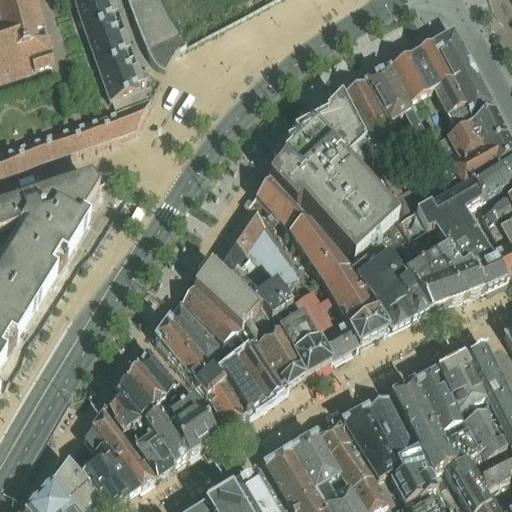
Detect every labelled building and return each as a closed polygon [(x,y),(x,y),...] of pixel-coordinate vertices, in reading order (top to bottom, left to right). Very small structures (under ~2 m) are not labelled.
[(0,0),(0,186),(43,171),(43,173),(48,171),(48,169),(52,168),(53,170),(61,167),(60,165),(70,161),(71,164),(77,161),(76,159),(81,158),(83,163),(90,160),(89,155),(95,153),(97,158),(104,156),(102,151),(110,149),(111,153),(120,150),(118,146),(134,141),(138,138),(139,138),(157,100),(160,95),(160,93),(159,92),(160,89),(138,76),(120,24),(112,0),(71,0),(108,111),(109,115),(0,152),(0,91),(53,75),(37,0),(0,0)] [(155,0),(124,0),(127,7),(130,17),(134,27),(137,37),(145,56),(148,63),(153,72),(156,75),(158,77),(163,80),(164,80),(172,66),(174,63),(178,59),(179,58),(186,54),(155,0)] [(452,40),(431,52),(451,88),(471,76),(452,40)] [(431,52),(388,75),(408,112),(432,99),(446,123),(452,134),(470,124),(451,88),(431,52)] [(388,75),(364,90),(386,132),(402,123),(410,140),(395,148),(397,153),(406,172),(426,162),(422,154),(429,150),(419,134),(411,118),(408,112),(388,75)] [(471,76),(451,88),(470,124),(490,113),(471,76)] [(364,90),(340,105),(372,167),(397,153),(395,148),(386,132),(364,90)] [(297,207),(351,266),(360,260),(398,226),(342,165),(361,148),(339,106),(328,117),(325,121),(327,123),(292,141),(296,145),(285,151),(289,156),(271,172),(275,177),(267,186),(268,187),(292,212),(297,207)] [(468,131),(426,156),(431,165),(443,159),(450,172),(481,157),(506,143),(506,142),(492,117),(468,131)] [(450,190),(430,200),(434,209),(471,187),(511,164),(511,154),(506,143),(481,157),(450,172),(443,176),(450,190)] [(511,190),(511,164),(471,187),(482,208),(511,190)] [(0,368),(60,271),(83,234),(78,230),(97,199),(89,187),(0,215),(0,368)] [(394,204),(392,204),(393,206),(404,227),(396,233),(407,251),(425,240),(432,236),(445,256),(459,277),(467,271),(483,300),(506,289),(501,281),(492,269),(487,260),(461,220),(479,210),(482,208),(471,187),(434,209),(427,213),(419,197),(417,192),(408,196),(401,200),(394,204)] [(255,205),(288,242),(305,228),(267,188),(255,205)] [(401,200),(395,188),(388,192),(394,204),(398,202),(401,200)] [(501,207),(480,224),(498,259),(493,262),(509,287),(511,285),(511,219),(506,207),(505,205),(501,207)] [(247,216),(208,273),(258,313),(280,297),(298,286),(265,235),(247,216)] [(305,228),(288,242),(322,296),(344,331),(344,332),(347,336),(357,356),(386,341),(364,306),(357,296),(347,279),(343,273),(345,271),(305,228)] [(396,233),(380,249),(384,254),(388,261),(393,269),(402,283),(429,320),(441,315),(483,300),(467,271),(459,277),(445,256),(438,261),(425,240),(407,251),(396,233)] [(355,273),(347,279),(357,296),(358,295),(374,320),(384,331),(390,339),(410,330),(429,320),(402,283),(393,269),(388,261),(384,254),(374,261),(371,257),(362,264),(363,267),(355,273)] [(208,273),(192,295),(219,319),(236,340),(254,317),(258,313),(208,273)] [(192,295),(181,311),(188,318),(213,344),(214,345),(221,354),(236,340),(219,319),(192,295)] [(304,384),(330,370),(318,348),(301,321),(291,312),(284,302),(280,297),(258,313),(277,337),(304,384)] [(356,356),(357,356),(347,336),(344,332),(344,331),(342,333),(336,337),(311,298),(284,302),(291,312),(301,321),(318,348),(330,370),(356,356)] [(254,317),(236,340),(245,351),(251,346),(256,354),(284,398),(285,398),(304,384),(277,337),(258,313),(254,317)] [(179,315),(166,331),(205,373),(221,358),(210,347),(185,322),(179,315)] [(166,331),(153,349),(188,389),(192,393),(209,378),(205,373),(166,331)] [(511,339),(503,344),(511,358),(511,339)] [(511,456),(511,409),(484,354),(460,366),(490,425),(486,428),(501,462),(511,456)] [(263,413),(284,398),(256,355),(255,355),(256,356),(236,372),(263,413)] [(147,359),(134,377),(161,409),(175,391),(147,359)] [(460,366),(435,379),(481,472),(501,462),(486,428),(490,425),(460,366)] [(263,413),(236,372),(235,370),(216,385),(229,400),(245,426),(263,413)] [(162,411),(161,409),(134,377),(123,391),(149,422),(162,411)] [(209,378),(192,393),(213,418),(225,440),(245,426),(229,400),(216,385),(209,378)] [(435,379),(414,390),(442,441),(453,434),(458,444),(444,451),(454,468),(462,463),(465,469),(469,476),(470,475),(472,477),(481,472),(435,379)] [(151,425),(149,422),(123,391),(115,403),(139,434),(151,425)] [(175,391),(161,409),(162,411),(149,422),(151,425),(187,467),(215,447),(193,414),(175,391)] [(390,404),(418,453),(434,482),(444,477),(442,474),(453,468),(444,451),(411,392),(390,404)] [(104,419),(129,453),(144,440),(139,434),(115,403),(104,419)] [(387,406),(366,417),(397,475),(387,481),(405,511),(433,498),(437,495),(430,484),(434,482),(418,453),(414,455),(391,415),(387,406)] [(366,417),(342,430),(376,488),(387,481),(397,475),(366,417)] [(103,453),(139,499),(155,489),(139,466),(136,469),(101,422),(83,449),(92,461),(103,453)] [(139,434),(144,440),(172,477),(187,467),(151,425),(139,434)] [(384,511),(337,433),(315,445),(320,454),(319,454),(354,511),(384,511)] [(129,453),(139,466),(155,489),(172,477),(144,440),(129,453)] [(354,511),(319,454),(314,446),(288,461),(293,469),(318,511),(354,511)] [(83,449),(67,472),(87,496),(101,511),(119,511),(128,506),(92,461),(83,449)] [(103,453),(92,461),(128,506),(139,499),(103,453)] [(511,460),(473,480),(484,499),(511,484),(511,460)] [(287,461),(262,477),(283,511),(318,511),(293,469),(292,470),(287,461)] [(454,468),(442,474),(444,477),(464,511),(492,511),(484,499),(473,480),(472,477),(470,475),(469,476),(465,469),(462,463),(454,468)] [(66,511),(101,511),(87,496),(67,472),(66,473),(51,493),(66,511)] [(230,497),(238,511),(269,511),(252,483),(230,497)] [(66,511),(51,493),(33,511),(66,511)] [(238,511),(230,497),(204,511),(238,511)] [(433,498),(405,511),(404,511),(440,511),(437,505),(433,498)]
